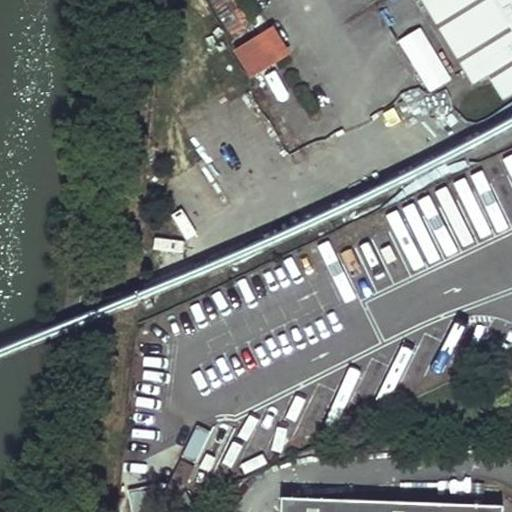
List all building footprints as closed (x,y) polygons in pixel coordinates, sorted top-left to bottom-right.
[(422,0),(477,86),(493,76),(445,0),(422,0)] [(511,0),(445,0),(493,76),(508,100),(511,97),(511,0)] [(421,27),(398,40),(428,93),(451,79),(421,27)] [(232,53),(249,81),(289,56),(272,28),(232,53)] [(452,229),(460,246),(511,221),(511,158),(436,194),(436,193),(390,215),(395,224),(407,219),(417,241),(427,237),(421,224),(429,220),(437,236),(452,229)] [(498,326),(470,335),(477,355),(505,346),(498,326)] [(163,493),(177,500),(194,469),(180,462),(163,493)] [(502,511),(503,505),(282,497),(281,511),(502,511)]
